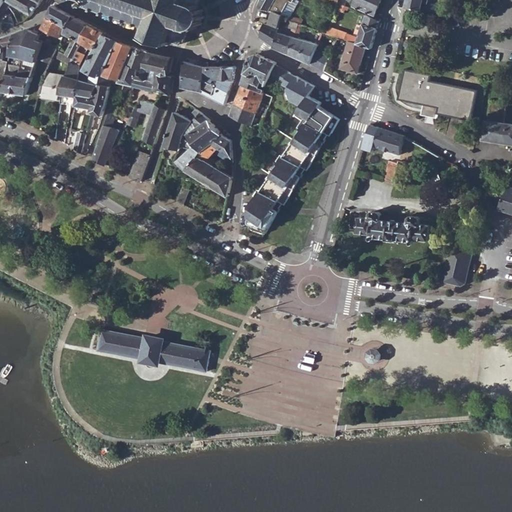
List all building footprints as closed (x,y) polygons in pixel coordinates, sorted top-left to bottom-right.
[(5,0),(3,4),(8,7),(11,2),(28,11),(27,14),(30,16),(36,8),(42,1),(41,0),(5,0)] [(84,0),(84,1),(82,0),(81,2),(83,3),(83,5),(84,5),(85,4),(94,7),(93,9),(96,9),(96,8),(105,11),(104,13),(107,13),(107,12),(116,15),(115,17),(117,18),(119,16),(127,19),(126,21),(128,22),(129,20),(137,23),(136,25),(138,26),(139,23),(148,27),(148,29),(146,32),(145,32),(144,34),(146,37),(148,38),(149,37),(164,42),(164,44),(167,44),(169,43),(171,40),(180,44),(184,41),(185,38),(189,29),(190,30),(190,28),(194,27),(195,29),(197,27),(196,25),(199,23),(200,24),(202,22),(201,20),(202,17),(204,17),(204,15),(202,14),(201,10),(203,10),(202,8),(200,9),(199,6),(200,4),(198,1),(198,0),(84,0)] [(260,6),(270,10),(275,0),(261,0),(260,6)] [(275,0),(270,10),(273,11),(275,11),(276,8),(279,3),(280,0),(275,0)] [(354,0),(353,5),(375,15),(380,0),(354,0)] [(407,0),(407,6),(433,10),(434,3),(427,2),(427,0),(407,0)] [(49,14),(66,25),(68,26),(73,15),(54,5),(49,14)] [(269,23),(280,27),(281,23),(283,14),(281,13),(278,12),(275,11),(273,11),(269,23)] [(289,19),(299,23),(302,24),(303,24),(305,18),(291,13),(290,16),(289,19)] [(43,27),(60,36),(66,25),(49,14),(43,27)] [(274,47),(291,54),(296,36),(298,27),(299,23),(289,19),(290,16),(283,14),(281,23),(293,27),(291,35),(279,31),(275,46),(274,47)] [(333,35),(338,37),(349,40),(367,46),(372,48),(380,20),(366,14),(363,25),(358,23),(355,35),(330,27),(327,33),(333,35)] [(65,32),(74,37),(66,53),(74,56),(77,51),(82,41),(89,23),(73,15),(68,26),(65,32)] [(6,28),(15,25),(11,16),(3,20),(6,28)] [(269,23),(266,22),(261,35),(261,36),(275,46),(279,31),(280,27),(269,23)] [(82,41),(94,47),(102,30),(89,23),(82,41)] [(60,38),(62,39),(65,32),(68,26),(66,25),(60,36),(60,38)] [(9,59),(14,59),(15,56),(17,56),(23,57),(27,38),(31,30),(30,29),(27,29),(24,30),(15,33),(12,46),(10,53),(9,59)] [(23,57),(27,58),(37,61),(38,59),(43,42),(38,39),(40,34),(31,30),(27,38),(23,57)] [(94,47),(97,48),(105,34),(105,32),(102,30),(94,47)] [(0,58),(5,58),(6,52),(8,45),(12,46),(15,33),(0,38),(0,58)] [(87,68),(93,71),(101,74),(102,72),(106,73),(120,41),(105,34),(97,48),(87,68)] [(291,54),(310,64),(316,52),(318,44),(299,37),(296,36),(291,54)] [(404,45),(407,48),(410,49),(413,47),(413,46),(414,43),(412,40),(408,39),(405,42),(404,45)] [(349,40),(342,68),(359,73),(367,46),(349,40)] [(100,83),(111,86),(112,75),(121,77),(122,78),(135,46),(120,41),(106,73),(102,72),(101,74),(100,83)] [(38,59),(51,66),(55,56),(57,49),(57,48),(43,42),(38,59)] [(120,82),(134,85),(150,51),(135,46),(122,78),(121,77),(120,82)] [(55,56),(70,62),(71,60),(74,56),(66,53),(57,49),(55,56)] [(71,60),(81,64),(85,54),(77,51),(74,56),(71,60)] [(129,104),(138,107),(141,98),(144,87),(171,93),(175,76),(170,74),(173,58),(174,56),(150,51),(134,85),(132,91),(132,98),(129,104)] [(310,64),(324,71),(330,58),(316,52),(310,64)] [(243,84),(252,87),(254,82),(261,85),(262,81),(266,82),(269,75),(275,63),(276,61),(259,53),(251,56),(243,84)] [(0,90),(2,91),(6,74),(7,69),(8,64),(9,61),(1,59),(0,63),(0,90)] [(61,103),(71,104),(74,96),(77,79),(81,64),(71,60),(70,62),(67,73),(62,93),(61,101),(61,103)] [(183,87),(203,91),(207,66),(200,64),(185,61),(183,87)] [(290,71),(275,63),(269,75),(288,86),(287,87),(291,99),(302,105),(296,115),(304,120),(300,126),(302,128),(284,156),(281,154),(277,160),(280,162),(261,190),(258,188),(254,194),(257,196),(252,205),(250,227),(266,233),(278,211),(279,212),(281,208),(280,207),(282,205),(283,203),(286,204),(301,176),(302,177),(304,174),(303,173),(304,171),(306,168),(309,170),(324,142),(325,143),(327,139),(326,139),(327,136),(329,134),(331,135),(340,119),(320,105),(323,102),(309,95),(316,85),(297,75),(296,74),(295,75),(290,73),(290,72),(290,71)] [(203,91),(226,103),(234,78),(211,77),(213,66),(207,66),(203,91)] [(211,77),(234,78),(236,66),(232,66),(213,66),(211,77)] [(399,98),(422,103),(421,113),(436,116),(437,112),(470,119),(476,89),(429,80),(429,74),(404,68),(399,98)] [(39,95),(61,101),(62,93),(67,73),(49,70),(39,95)] [(90,82),(99,84),(100,83),(101,74),(93,71),(90,82)] [(2,91),(27,94),(32,77),(28,76),(6,74),(2,91)] [(71,104),(75,104),(76,104),(78,96),(77,96),(81,79),(77,79),(74,96),(71,104)] [(76,104),(94,108),(99,84),(90,82),(81,79),(77,96),(78,96),(76,104)] [(118,88),(125,90),(132,91),(134,85),(120,82),(118,88)] [(92,112),(96,113),(103,115),(107,102),(111,86),(100,83),(99,84),(94,108),(92,112)] [(240,92),(261,102),(262,98),(264,92),(260,90),(252,87),(243,84),(240,92)] [(110,110),(117,112),(125,92),(125,90),(118,88),(110,110)] [(236,102),(261,113),(262,110),(258,109),(261,102),(240,92),(236,102)] [(262,98),(272,101),(273,96),(264,92),(262,98)] [(145,138),(155,143),(167,109),(159,105),(156,104),(141,98),(138,107),(129,104),(125,112),(124,115),(130,117),(128,120),(127,123),(135,126),(138,118),(137,115),(139,110),(141,110),(152,115),(145,138)] [(159,105),(167,109),(169,104),(170,102),(161,100),(159,105)] [(506,103),(490,101),(484,139),(511,142),(511,123),(503,122),(506,103)] [(231,114),(246,122),(253,125),(256,116),(260,118),(256,127),(261,130),(267,115),(261,113),(236,102),(231,114)] [(166,143),(168,144),(181,147),(185,135),(187,131),(188,134),(210,118),(196,108),(191,114),(195,117),(193,120),(176,111),(166,143)] [(105,125),(112,127),(115,117),(108,115),(105,125)] [(178,162),(187,169),(199,155),(208,160),(210,157),(215,151),(218,146),(211,143),(223,133),(210,118),(188,134),(196,143),(191,149),(188,146),(185,149),(187,152),(178,162)] [(366,142),(392,151),(390,162),(400,164),(401,161),(408,163),(411,152),(403,150),(405,144),(407,135),(371,123),(366,142)] [(94,158),(106,164),(121,129),(112,127),(105,125),(94,158)] [(75,148),(83,152),(87,134),(79,132),(75,148)] [(211,143),(218,146),(228,151),(224,157),(233,161),(233,154),(232,139),(223,133),(211,143)] [(405,144),(412,148),(439,164),(443,156),(427,146),(410,137),(407,135),(405,144)] [(215,151),(216,152),(224,157),(228,151),(218,146),(215,151)] [(136,180),(139,181),(143,180),(152,155),(139,150),(130,176),(137,178),(136,180)] [(187,169),(189,171),(229,195),(232,175),(217,166),(220,162),(210,157),(208,160),(199,155),(187,169)] [(386,175),(385,181),(396,183),(400,164),(390,162),(386,175)] [(438,181),(441,188),(464,178),(461,170),(438,181)] [(500,208),(511,212),(511,185),(510,185),(500,208)] [(177,201),(182,203),(188,190),(183,187),(177,201)] [(388,238),(389,231),(394,232),(394,228),(398,228),(399,221),(397,220),(392,220),(381,219),(381,215),(378,211),(374,211),(370,213),(370,217),(359,216),(358,232),(371,234),(371,236),(388,238)] [(388,239),(390,239),(396,240),(396,239),(413,241),(414,239),(428,240),(430,225),(419,223),(419,219),(418,216),(412,215),(408,218),(408,222),(399,221),(398,228),(394,228),(394,232),(389,231),(388,238),(388,239)] [(463,285),(464,284),(467,280),(473,252),(452,248),(444,280),(463,285)] [(92,303),(101,305),(103,296),(94,294),(92,303)] [(103,329),(99,350),(143,359),(143,360),(158,364),(158,362),(187,368),(195,369),(206,372),(211,351),(200,348),(163,341),(163,340),(157,339),(147,337),(147,338),(103,329)] [(377,348),(372,348),(367,351),(366,357),(370,362),(376,362),(380,358),(381,353),(377,348)]
